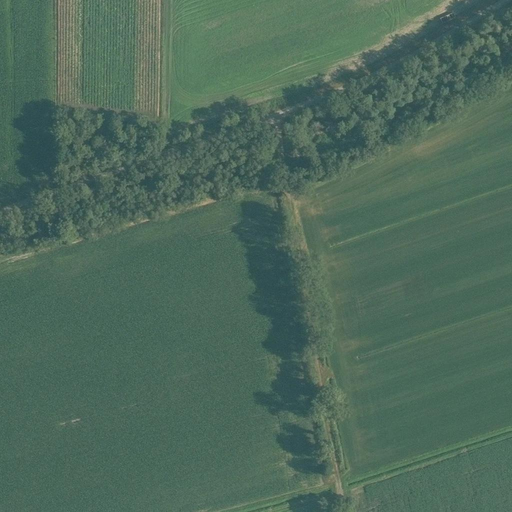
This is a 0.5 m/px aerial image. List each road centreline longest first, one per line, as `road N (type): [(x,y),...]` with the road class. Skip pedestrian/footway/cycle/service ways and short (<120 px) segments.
road 1 (unclassified): [(0,215),(318,101),(504,0)]
road 2 (track): [(272,117),(340,511)]
